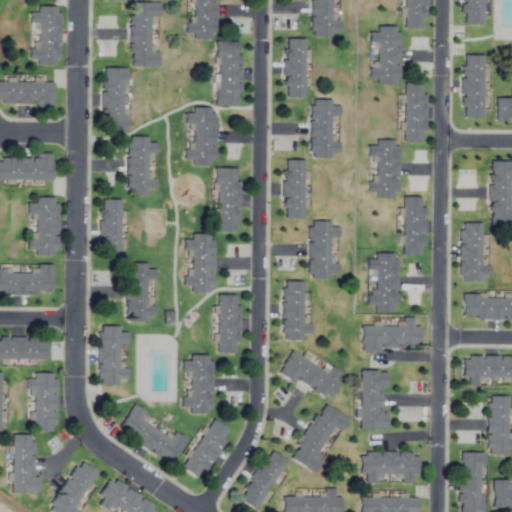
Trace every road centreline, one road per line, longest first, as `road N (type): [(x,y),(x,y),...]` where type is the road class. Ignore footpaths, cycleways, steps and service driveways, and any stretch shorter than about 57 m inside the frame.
road 1 (residential): [(201,511),(245,448),(259,402),(262,0)]
road 2 (residential): [(443,0),(435,511)]
road 3 (residential): [(79,0),(77,318)]
road 4 (residential): [(199,511),(99,448),(74,396),(77,318)]
